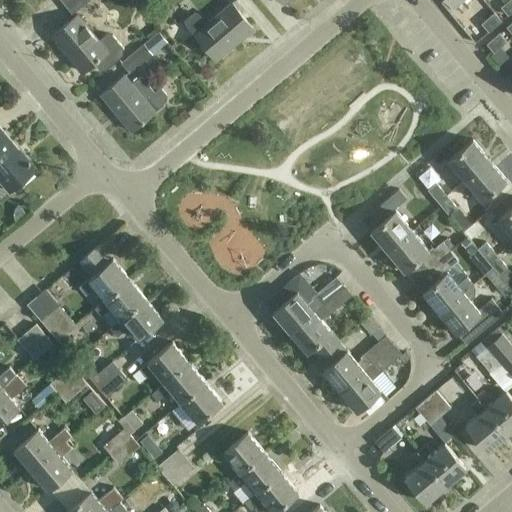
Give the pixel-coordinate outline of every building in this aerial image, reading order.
[(72,14),(88,0),(70,0),(64,5),(72,14)] [(462,0),(448,0),(453,6),(454,5),(460,13),(468,6),(462,0)] [(511,0),(509,0),(500,8),(508,17),(511,12),(511,0)] [(231,4),(207,24),(199,14),(194,12),(183,20),(185,26),(194,35),(216,61),(253,30),(231,4)] [(481,25),(488,33),(501,22),(494,13),(481,25)] [(106,34),(98,40),(77,15),(52,36),(82,72),(93,62),(99,69),(106,70),(123,55),(124,48),(112,35),(106,34)] [(151,55),(160,47),(159,46),(165,41),(158,32),(143,45),(120,63),(129,74),(151,55)] [(499,34),(486,45),(493,53),(506,42),(499,34)] [(155,110),(154,110),(164,102),(163,101),(166,99),(166,94),(161,88),(156,87),(153,90),(140,75),(131,83),(124,74),(101,94),(132,130),(155,110)] [(0,180),(9,191),(36,168),(25,155),(23,156),(0,128),(0,180)] [(447,161),(464,180),(489,160),(472,140),(447,161)] [(464,180),(481,200),(506,180),(489,160),(464,180)] [(427,191),(437,203),(446,196),(436,183),(427,191)] [(370,230),(387,250),(411,230),(394,209),(406,198),(398,189),(377,206),(386,217),(370,230)] [(458,209),(446,196),(437,203),(449,217),(458,209)] [(511,206),(497,219),(511,237),(511,206)] [(420,258),(429,268),(450,251),(442,241),(434,249),(432,247),(428,250),(411,230),(387,250),(404,271),(420,258)] [(477,249),(487,262),(496,255),(485,242),(477,249)] [(94,275),(79,287),(86,296),(95,289),(104,299),(104,300),(129,279),(112,259),(109,262),(97,247),(81,260),(94,275)] [(422,292),(439,313),(464,292),(446,270),(458,260),(450,251),(429,268),(438,279),(422,292)] [(511,274),(496,255),(487,262),(506,284),(511,279),(511,274)] [(272,312),(290,332),(344,286),(336,277),(315,295),(315,296),(307,303),(297,291),(272,312)] [(111,308),(121,319),(121,320),(146,298),(129,279),(104,300),(104,299),(93,308),(101,317),(105,314),(111,308)] [(338,340),(321,319),(329,312),(330,313),(351,295),(344,286),(290,332),(306,352),(311,348),(318,357),(338,340)] [(38,298),(36,297),(67,333),(75,325),(47,291),(38,298)] [(501,312),(494,303),(490,299),(478,309),(464,292),(439,313),(456,332),(471,319),(480,330),(501,312)] [(66,334),(67,333),(36,297),(27,305),(67,353),(76,346),(66,334)] [(163,319),(146,298),(121,320),(121,319),(110,327),(117,336),(127,327),(138,340),(163,319)] [(380,313),(368,323),(377,335),(390,325),(380,313)] [(35,324),(26,332),(43,352),(52,343),(35,324)] [(43,352),(26,332),(17,340),(34,359),(43,352)] [(346,349),(346,350),(338,341),(339,341),(338,340),(318,357),(319,358),(320,357),(327,366),(322,370),(339,390),(394,344),(385,334),(364,353),(365,354),(356,361),(346,349)] [(511,346),(501,334),(486,347),(501,364),(506,369),(511,363),(511,346)] [(139,384),(145,378),(146,379),(154,372),(163,383),(188,362),(171,342),(146,363),(146,364),(132,376),(139,384)] [(394,344),(339,390),(356,410),(381,389),(384,394),(395,384),(382,370),(401,353),(394,344)] [(490,373),(501,364),(486,347),(476,355),(490,373)] [(49,361),(58,372),(67,364),(58,353),(49,361)] [(91,380),(99,390),(120,371),(112,362),(91,380)] [(157,402),(170,392),(180,403),(205,381),(188,362),(163,383),(163,384),(151,394),(157,402)] [(50,385),(57,393),(79,375),(71,366),(50,385)] [(0,388),(15,375),(9,368),(0,375),(0,388)] [(128,381),(120,371),(99,390),(106,399),(128,381)] [(495,396),(507,380),(496,372),(485,389),(495,396)] [(15,375),(0,388),(0,421),(18,407),(11,398),(26,385),(17,374),(15,375)] [(87,385),(79,375),(57,393),(66,403),(87,385)] [(222,401),(205,381),(180,403),(197,423),(222,401)] [(494,401),(487,393),(487,392),(485,393),(481,388),(478,384),(471,390),(508,433),(511,430),(511,397),(506,391),(494,401)] [(461,396),(470,405),(470,406),(477,415),(466,424),(488,450),(508,433),(471,390),(471,389),(461,396)] [(435,390),(425,399),(440,417),(451,408),(435,390)] [(425,399),(415,408),(430,426),(440,417),(425,399)] [(118,421),(124,428),(130,435),(135,431),(143,424),(132,411),(124,417),(122,417),(118,421)] [(401,438),(404,435),(394,425),(392,427),(374,442),(384,453),(401,438)] [(13,450),(31,470),(71,436),(64,428),(47,442),(37,430),(13,450)] [(102,446),(110,455),(131,437),(130,435),(124,428),(102,446)] [(223,453),(240,473),(264,451),(247,431),(223,453)] [(71,470),(61,457),(72,448),(66,441),(71,437),(71,436),(31,470),(47,490),(71,470)] [(139,447),(131,437),(110,455),(118,465),(139,447)] [(425,444),(417,450),(446,485),(466,468),(445,443),(433,453),(425,444)] [(179,449),(157,467),(165,477),(186,458),(179,449)] [(409,457),(417,467),(405,476),(426,502),(446,485),(417,450),(409,457)] [(240,473),(227,483),(234,491),(246,480),(256,492),(257,492),(281,471),(264,451),(240,473)] [(194,468),(186,458),(165,477),(172,486),(194,468)] [(251,511),(263,500),(273,511),(298,490),(281,471),(257,492),(256,492),(244,502),(251,511)] [(113,487),(97,501),(90,492),(66,511),(107,511),(119,502),(123,499),(113,487)] [(122,511),(125,510),(119,502),(107,511),(122,511)]
